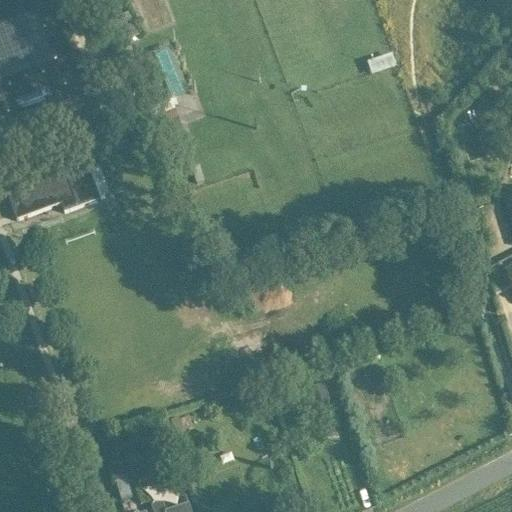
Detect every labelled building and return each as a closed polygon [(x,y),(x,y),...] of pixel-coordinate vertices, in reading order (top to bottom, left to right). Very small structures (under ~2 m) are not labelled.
[(50,0),(0,0),(0,130),(86,99),(50,0)] [(130,18),(112,26),(120,44),(138,36),(130,18)] [(173,44),(155,50),(180,124),(199,117),(173,44)] [(175,111),(171,103),(173,102),(154,55),(131,64),(150,111),(154,119),(153,120),(156,129),(179,120),(175,111)] [(8,196),(8,197),(17,222),(61,206),(64,215),(96,203),(86,174),(69,181),(66,175),(8,196)] [(327,241),(287,251),(290,263),(330,253),(327,241)] [(341,363),(345,375),(376,364),(372,352),(341,363)] [(273,389),(281,412),(304,403),(296,380),(273,389)] [(331,409),(323,386),(308,391),(316,414),(331,409)] [(179,418),(169,422),(174,435),(184,432),(179,420),(179,418)]
